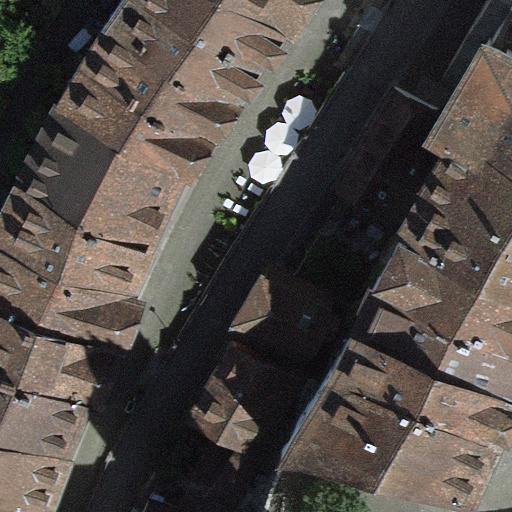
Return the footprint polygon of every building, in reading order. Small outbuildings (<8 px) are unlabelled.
[(134,0),(123,0),(80,67),(217,143),(246,99),(253,103),(265,84),(257,79),(134,0)] [(288,35),(233,0),(134,0),(257,79),(265,67),(275,74),(289,53),(280,47),(288,35)] [(295,40),(321,0),(233,0),(288,35),(295,40)] [(439,110),(422,138),(511,180),(511,54),(483,37),(439,110)] [(217,143),(80,67),(54,112),(184,187),(186,182),(192,184),(217,143)] [(511,180),(422,138),(439,110),(392,80),(330,187),(347,196),(511,293),(511,180)] [(184,187),(54,112),(15,185),(154,254),(184,187)] [(15,185),(0,210),(0,247),(137,298),(154,254),(15,185)] [(511,293),(347,196),(287,285),(352,314),(511,401),(511,293)] [(137,298),(0,247),(0,307),(119,343),(130,347),(146,302),(137,298)] [(265,273),(229,330),(321,368),(352,314),(287,285),(265,273)] [(119,343),(0,307),(0,376),(93,410),(103,387),(119,343)] [(321,368),(270,465),(410,495),(470,511),(476,511),(503,453),(507,454),(511,442),(511,401),(352,314),(321,368)] [(321,368),(229,330),(191,414),(213,427),(270,465),(321,368)] [(93,410),(0,376),(0,437),(72,460),(93,410)] [(242,511),(270,465),(213,427),(176,504),(190,511),(242,511)] [(0,437),(0,503),(25,511),(53,511),(72,460),(0,437)] [(25,511),(0,503),(0,511),(25,511)]
